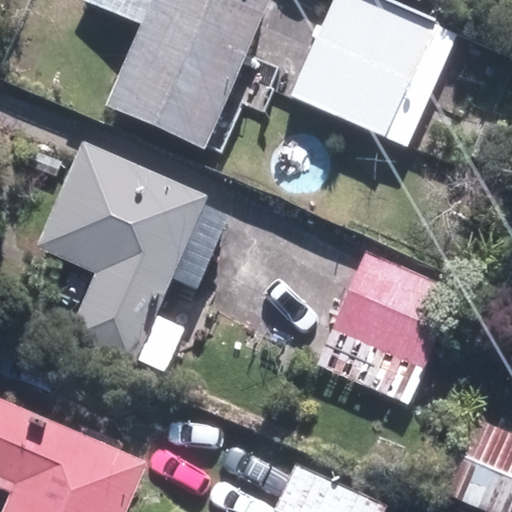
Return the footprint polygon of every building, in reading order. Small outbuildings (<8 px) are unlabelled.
[(281,0),(167,0),(119,106),(213,149),(281,0)] [(472,33),(399,0),(341,0),(298,95),(418,150),(472,33)] [(145,366),(220,191),(96,139),(49,248),(108,274),(81,338),(145,366)] [(467,288),(373,250),(326,366),(420,404),(467,288)] [(139,511),(163,461),(0,384),(0,473),(27,486),(14,511),(139,511)] [(490,511),(511,511),(511,425),(470,408),(435,489),(490,511)] [(395,511),(401,502),(308,459),(283,511),(395,511)]
